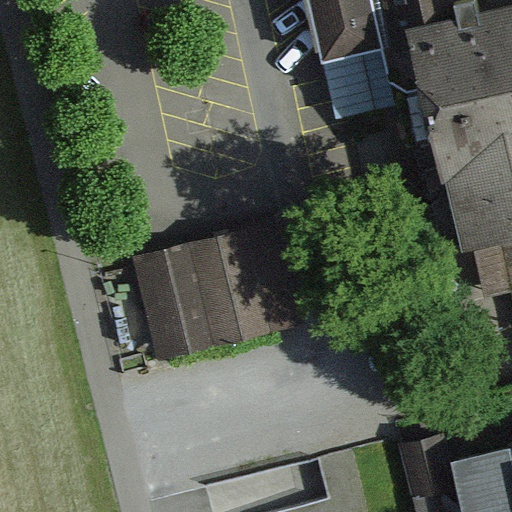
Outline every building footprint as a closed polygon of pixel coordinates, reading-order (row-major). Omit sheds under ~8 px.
[(314,0),(324,48),(383,36),(391,74),(408,82),(423,78),(406,12),(452,0),(314,0)] [(511,0),(452,0),(406,12),(423,78),(462,228),(511,214),(511,0)] [(271,217),(133,256),(160,353),(299,314),(271,217)] [(511,239),(477,248),(487,292),(511,285),(511,239)] [(458,451),(450,423),(400,437),(416,495),(465,482),(458,451)] [(511,511),(511,438),(458,451),(465,482),(471,511),(511,511)] [(372,511),(356,449),(322,458),(332,498),(281,511),(372,511)]
